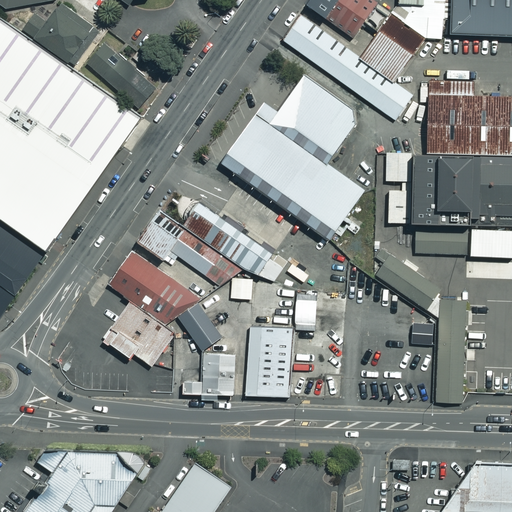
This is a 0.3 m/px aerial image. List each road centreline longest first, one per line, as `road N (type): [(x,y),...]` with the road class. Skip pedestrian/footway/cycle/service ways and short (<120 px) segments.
road 1 (tertiary): [(13,357),(260,0)]
road 2 (tertiary): [(376,427),(179,423)]
road 3 (tertiary): [(179,423),(84,413),(23,394)]
road 4 (tertiary): [(511,432),(376,427)]
